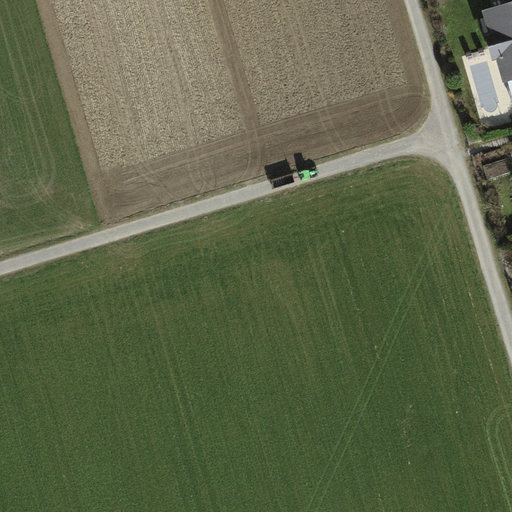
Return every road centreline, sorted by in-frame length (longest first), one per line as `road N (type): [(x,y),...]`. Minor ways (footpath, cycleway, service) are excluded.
road 1 (track): [(452,129),(0,267)]
road 2 (track): [(416,0),(511,323)]
